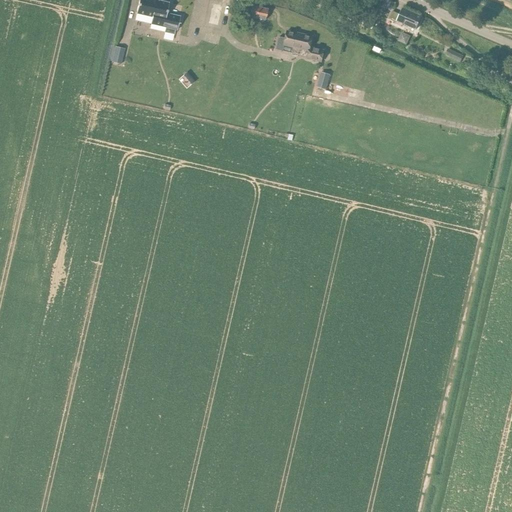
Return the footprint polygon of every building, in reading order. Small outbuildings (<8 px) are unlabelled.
[(164,0),(162,0),(137,0),(135,13),(150,16),(148,23),(178,29),(181,14),(162,10),(164,0)] [(244,17),(264,22),(267,10),(251,6),(250,9),(246,8),(244,17)] [(389,18),(396,21),(416,29),(421,17),(402,8),(399,14),(392,11),(389,18)] [(284,45),(293,47),(292,49),(293,51),(295,53),(297,53),(299,53),(301,51),(301,49),(309,51),(307,59),(321,62),(324,50),(310,47),(313,37),(287,30),(285,38),(279,37),(276,49),(283,51),(284,45)] [(111,60),(111,61),(120,63),(124,48),(114,46),(111,60)] [(462,56),(448,49),(446,55),(459,62),(462,56)] [(469,72),(477,76),(480,70),(482,67),(473,63),(469,72)] [(330,74),(320,72),(316,86),(326,89),(330,74)]
